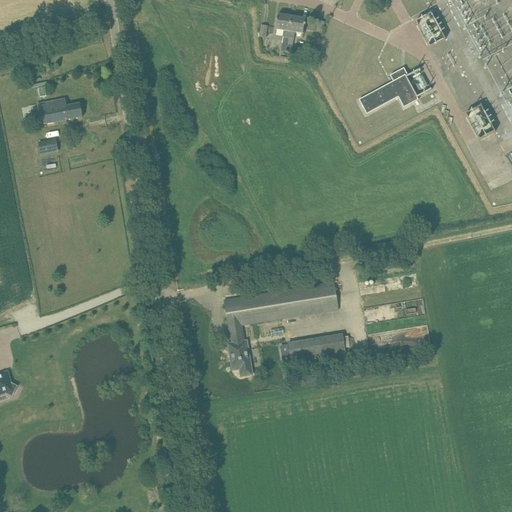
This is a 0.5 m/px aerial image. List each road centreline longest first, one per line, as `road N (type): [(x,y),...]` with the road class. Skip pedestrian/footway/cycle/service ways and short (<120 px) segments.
road 1 (tertiary): [(197,511),(109,0)]
road 2 (track): [(511,226),(334,261)]
